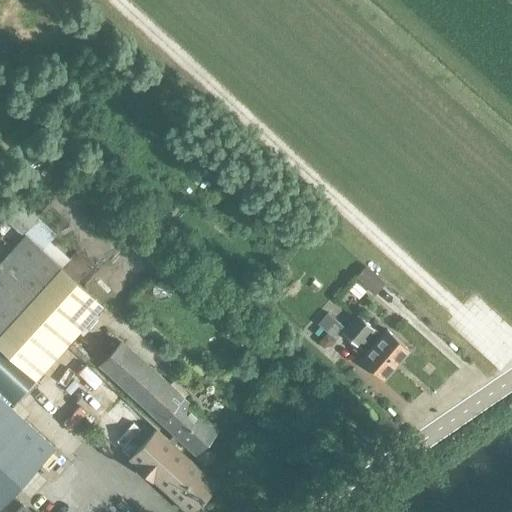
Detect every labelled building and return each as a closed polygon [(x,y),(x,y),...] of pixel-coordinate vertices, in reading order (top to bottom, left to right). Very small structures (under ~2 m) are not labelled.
[(23,232),(26,234),(0,261),(0,347),(35,380),(103,304),(37,244),(51,229),(38,216),(23,232)] [(357,280),(376,298),(387,286),(368,268),(357,280)] [(341,331),(345,327),(328,312),(318,324),(327,331),(336,339),(342,332),(341,331)] [(411,351),(389,331),(384,337),(360,316),(353,324),(397,366),(411,351)] [(384,380),(397,366),(353,324),(345,333),(368,354),(362,360),(384,380)] [(327,349),(336,339),(327,331),(318,341),(327,349)] [(131,460),(186,511),(192,511),(217,486),(176,447),(182,441),(196,454),(219,429),(124,342),(102,367),(176,436),(170,442),(158,431),(131,460)] [(0,510),(17,492),(56,450),(0,397),(0,510)] [(13,511),(30,511),(33,508),(23,500),(13,511)]
